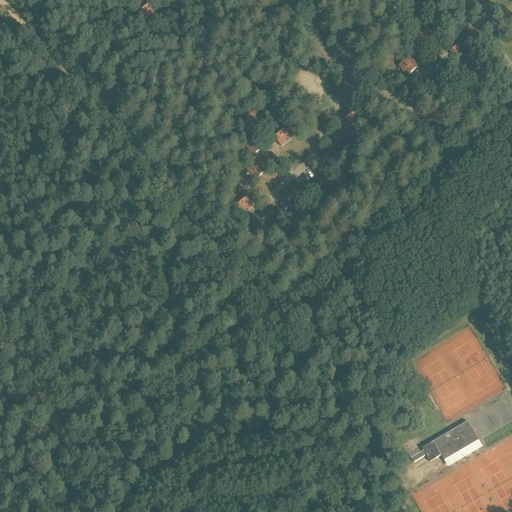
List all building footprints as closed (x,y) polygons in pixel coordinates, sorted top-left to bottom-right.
[(154,15),(143,1),(133,9),(144,23),(154,15)] [(181,11),(180,10),(174,2),(160,14),(167,23),(181,11)] [(430,12),(424,4),(422,2),(411,11),(416,17),(413,19),(417,23),(430,12)] [(122,8),(112,16),(123,30),(133,22),(122,8)] [(100,12),(92,19),(90,21),(99,31),(105,26),(107,28),(111,25),(100,12)] [(423,30),(412,39),(416,45),(413,47),(417,51),(431,40),(423,30)] [(456,38),(446,47),(457,61),(461,57),(460,55),(466,50),(456,38)] [(419,66),(411,56),(400,65),(404,71),(402,73),(405,78),(419,66)] [(476,75),(475,73),(469,66),(455,77),(462,86),(476,75)] [(440,72),(430,80),(440,91),(447,85),(449,88),(452,86),(440,72)] [(362,117),(361,117),(352,106),(342,114),(353,127),(357,123),(356,122),(362,117)] [(263,121),(255,112),(248,118),(243,122),(248,127),(246,128),(250,133),(263,121)] [(289,136),(280,125),(270,133),(282,147),(286,143),(284,141),(289,136)] [(350,138),(347,134),(340,126),(331,134),(342,147),(346,144),(345,142),(350,138)] [(265,146),(257,136),(249,142),(245,146),(250,151),(248,153),(252,157),(265,146)] [(339,158),(329,146),(319,154),(331,168),(335,165),(333,163),(339,158)] [(267,170),(259,161),(247,171),(252,176),(250,177),(254,182),(267,170)] [(353,186),(346,178),(333,189),(339,197),(353,186)] [(316,181),(306,189),(315,199),(325,191),(316,181)] [(292,186),(282,194),(291,205),(301,197),(292,186)] [(242,193),(234,200),(232,202),(241,212),(247,207),(250,210),(253,207),(242,193)] [(268,208),(265,210),(257,217),(266,228),(276,219),(268,208)] [(300,213),(293,219),(286,224),(290,229),(292,227),(297,232),(308,222),(300,213)] [(409,414),(413,412),(401,392),(397,394),(409,414)] [(479,441),(467,422),(422,448),(430,462),(458,446),(461,451),(479,441)]
